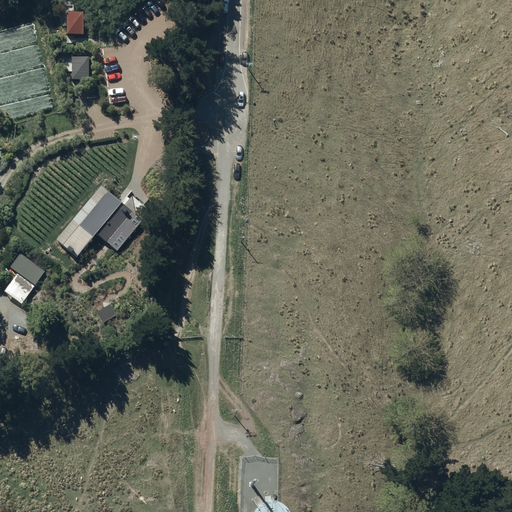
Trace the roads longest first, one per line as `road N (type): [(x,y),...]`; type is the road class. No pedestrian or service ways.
road 1 (track): [(229,117),(209,511)]
road 2 (track): [(210,353),(175,359),(117,400),(73,511)]
road 3 (track): [(227,154),(201,213),(191,281),(213,365)]
